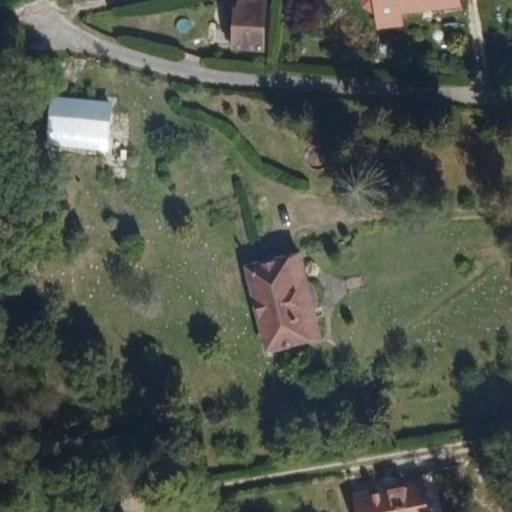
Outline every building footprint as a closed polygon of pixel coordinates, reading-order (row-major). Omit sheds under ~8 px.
[(411,0),(412,11),(432,9),(430,0),(411,0)] [(472,5),(471,0),(430,0),(432,9),(472,5)] [(272,43),(274,5),(247,3),(245,41),(272,43)] [(104,136),(108,107),(55,98),(48,144),(106,154),(105,163),(121,165),(125,139),(104,136)] [(324,318),(313,272),(305,273),(301,253),(274,260),(270,243),(246,249),(272,354),(322,339),(317,320),(324,318)] [(429,511),(428,495),(361,502),(361,511),(429,511)]
